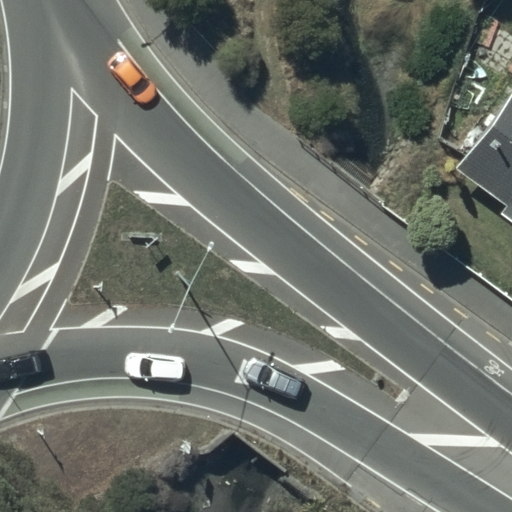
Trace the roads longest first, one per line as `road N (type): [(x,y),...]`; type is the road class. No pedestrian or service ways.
road 1 (secondary): [(40,34),(308,264),(511,420)]
road 2 (secondary): [(486,511),(332,415),(244,373),(152,353),(0,364)]
road 3 (trunk): [(40,34),(41,130),(18,223),(0,259)]
